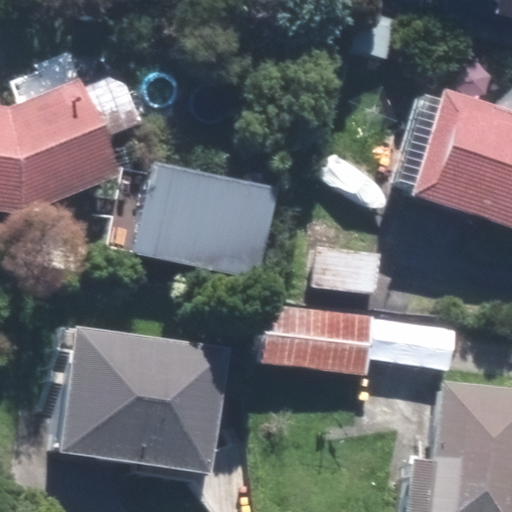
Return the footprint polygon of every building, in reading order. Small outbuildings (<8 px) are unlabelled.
[(511,12),(511,0),(487,0),(486,6),(511,12)] [(70,86),(0,113),(0,213),(10,214),(106,177),(70,86)] [(511,122),(425,95),(391,199),(511,237),(511,122)] [(141,170),(123,255),(247,281),(265,196),(141,170)] [(369,253),(299,251),(298,300),(368,302),(369,253)] [(368,321),(248,317),(246,372),(367,376),(368,321)] [(61,334),(44,455),(197,476),(214,355),(61,334)] [(511,511),(511,392),(429,386),(418,511),(511,511)]
